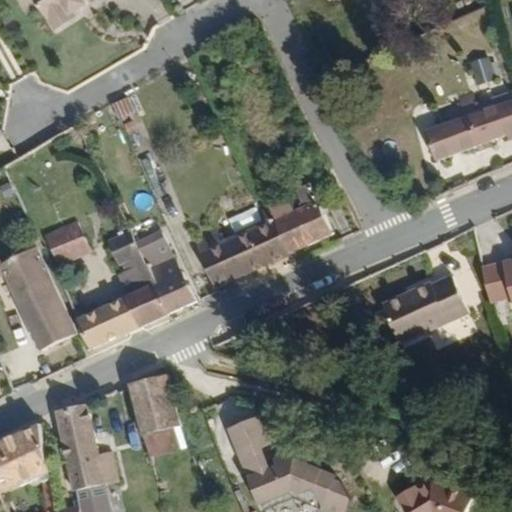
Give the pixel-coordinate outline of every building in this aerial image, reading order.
[(31,0),(40,16),(49,30),(70,19),(67,13),(81,5),(79,1),(81,0),(31,0)] [(501,87),(494,66),(480,71),(487,92),(501,87)] [(511,143),(511,103),(511,102),(491,108),(494,116),(482,121),(479,112),(475,102),(467,104),(481,154),(511,143)] [(438,168),(481,154),(467,104),(461,106),(465,126),(428,140),(438,168)] [(494,116),(491,108),(479,112),(482,121),(494,116)] [(269,197),(262,201),(267,214),(290,259),(331,240),(308,190),(295,197),(302,211),(289,217),(285,208),(276,210),(269,197)] [(210,296),(290,259),(267,214),(261,217),(266,229),(215,255),(209,244),(188,255),(210,296)] [(90,258),(74,230),(44,245),(58,273),(90,258)] [(150,284),(126,241),(108,251),(120,272),(128,270),(133,280),(130,283),(137,300),(80,326),(96,355),(171,323),(150,284)] [(37,258),(34,252),(29,254),(31,261),(0,277),(0,286),(4,284),(48,377),(88,359),(37,258)] [(511,266),(484,271),(492,304),(511,301),(511,266)] [(175,270),(150,284),(171,323),(200,310),(186,284),(184,284),(175,270)] [(412,305),(410,301),(388,311),(405,349),(473,319),(458,284),(437,293),(435,289),(418,297),(419,301),(412,305)] [(177,433),(169,382),(133,394),(141,441),(172,435),(177,433)] [(90,410),(69,414),(59,418),(72,497),(116,486),(111,461),(98,462),(90,410)] [(49,495),(40,428),(0,447),(0,500),(23,489),(25,492),(38,489),(42,498),(49,495)] [(172,435),(141,441),(145,466),(176,460),(172,435)] [(307,477),(305,483),(292,477),(289,469),(277,473),(279,480),(251,491),(253,495),(259,511),(294,511),(296,511),(329,511),(337,491),(314,481),(307,477)] [(292,477),(305,483),(307,477),(289,469),(292,477)] [(422,500),(433,493),(430,489),(419,496),(422,500)] [(476,511),(478,510),(454,500),(436,492),(433,493),(422,500),(419,496),(402,506),(405,511),(476,511)]
